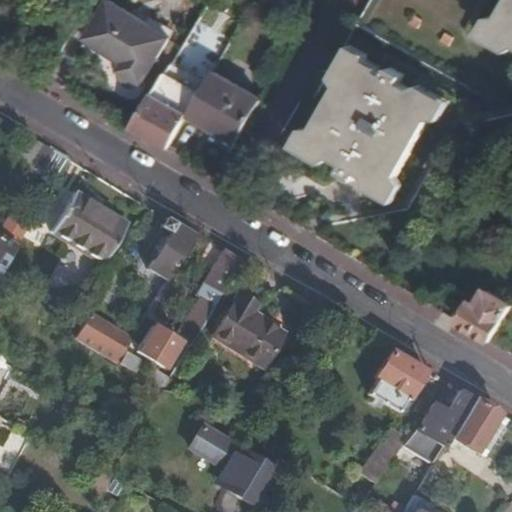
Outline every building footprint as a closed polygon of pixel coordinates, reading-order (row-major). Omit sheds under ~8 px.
[(511,47),(511,0),(507,0),(487,34),(511,47)] [(135,88),(162,47),(143,34),(147,28),(107,3),(83,39),(86,41),(114,59),(120,63),(114,74),(116,80),(122,87),(128,89),(135,88)] [(143,34),(162,47),(170,34),(152,22),(147,28),(143,34)] [(110,63),(114,59),(86,41),(83,46),(110,63)] [(336,165),(393,71),(387,67),(383,74),(353,57),(302,146),(336,165)] [(401,76),(393,71),(336,165),(340,167),(337,176),(348,184),(355,175),(383,192),(434,105),(397,83),(401,76)] [(198,95),(163,74),(161,77),(128,130),(166,153),(171,142),(186,116),(198,95)] [(186,116),(233,145),(259,102),(211,74),(198,95),(186,116)] [(11,161),(28,172),(42,147),(26,137),(11,161)] [(42,147),(28,172),(55,188),(69,164),(42,147)] [(52,236),(105,267),(127,227),(74,196),(52,236)] [(195,237),(166,220),(160,230),(168,236),(148,272),(167,285),(195,237)] [(0,278),(28,233),(13,224),(3,241),(0,239),(0,278)] [(222,254),(210,247),(203,260),(200,258),(195,266),(207,272),(204,276),(209,279),(222,254)] [(180,337),(194,345),(240,264),(222,254),(209,279),(198,299),(199,303),(180,337)] [(125,287),(113,280),(100,301),(113,309),(125,287)] [(455,323),(487,342),(509,306),(484,291),(474,307),(467,302),(455,323)] [(211,340),(262,370),(282,336),(249,317),(254,308),(235,297),(211,340)] [(89,318),(75,343),(118,368),(133,343),(89,318)] [(138,355),(164,371),(178,346),(151,331),(138,355)] [(424,372),(388,352),(371,379),(375,382),(366,394),(396,413),(405,400),(408,401),(424,372)] [(432,405),(416,430),(442,448),(448,439),(471,400),(458,392),(449,408),(445,414),(432,405)] [(435,400),(432,405),(445,414),(449,408),(435,400)] [(482,452),(501,418),(471,400),(448,439),(472,453),(475,450),(481,453),(482,452)] [(511,424),(501,418),(482,452),(491,457),(511,424)] [(433,464),(442,448),(416,430),(407,444),(405,449),(433,464)] [(232,478),(223,493),(252,511),(275,475),(202,433),(189,453),(223,473),(232,478)] [(390,433),(362,479),(379,490),(395,464),(405,449),(407,444),(390,433)] [(214,488),(223,493),(232,478),(223,473),(214,488)] [(119,485),(107,479),(101,490),(113,496),(119,485)] [(423,511),(428,505),(413,497),(404,511),(423,511)]
